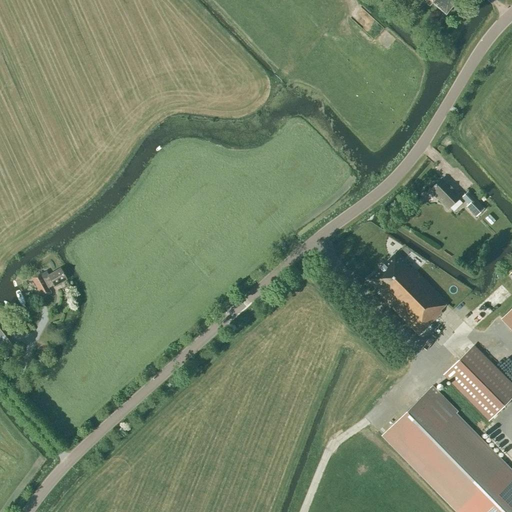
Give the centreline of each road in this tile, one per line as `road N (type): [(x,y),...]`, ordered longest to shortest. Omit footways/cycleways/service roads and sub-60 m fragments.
road 1 (tertiary): [(34,511),(82,448),(400,172),(511,18)]
road 2 (track): [(425,368),(511,456)]
